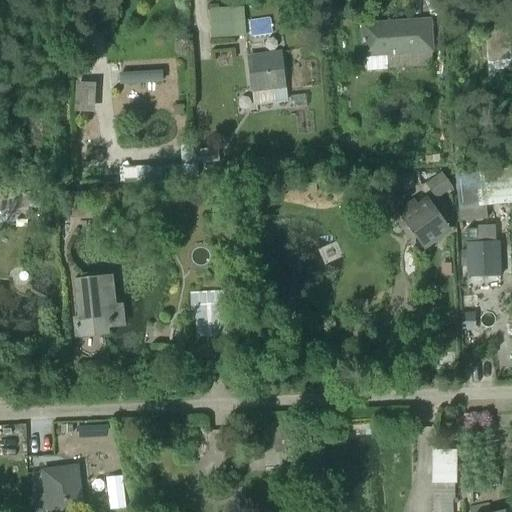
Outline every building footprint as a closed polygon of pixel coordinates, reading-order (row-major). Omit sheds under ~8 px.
[(245,37),(243,8),(212,9),(213,40),(233,39),(233,38),(245,37)] [(428,21),(362,26),(364,58),(366,58),(366,72),(388,71),(387,69),(432,67),(428,21)] [(489,79),(511,78),(508,31),(485,33),(489,79)] [(246,56),(253,107),(287,102),(286,89),(285,89),(280,52),(246,56)] [(120,86),(163,84),(162,71),(120,73),(120,86)] [(73,112),(93,113),(95,84),(74,83),(73,112)] [(136,184),(196,181),(196,166),(195,150),(195,145),(180,146),(181,166),(176,166),(176,165),(119,168),(120,181),(136,181),(136,184)] [(195,150),(196,166),(210,165),(211,164),(219,164),(218,149),(200,151),(200,149),(195,150)] [(511,170),(455,175),(456,194),(450,195),(450,207),(458,206),(459,221),(487,221),(487,206),(511,204),(511,170)] [(437,198),(452,188),(441,171),(426,182),(437,198)] [(43,205),(42,192),(4,194),(4,193),(0,192),(0,212),(4,213),(4,216),(30,214),(30,206),(43,205)] [(60,218),(85,218),(85,193),(59,194),(60,218)] [(396,212),(425,251),(451,230),(426,196),(416,204),(413,199),(396,212)] [(466,278),(501,277),(500,242),(496,242),(495,225),(477,226),(477,230),(466,230),(466,244),(465,244),(465,251),(460,251),(461,267),(466,267),(466,278)] [(108,329),(125,327),(123,304),(116,305),(112,276),(73,280),(77,318),(70,318),(73,339),(105,336),(109,335),(108,329)] [(196,338),(227,336),(224,292),(191,294),(191,311),(194,314),(196,338)] [(462,332),(476,332),(475,314),(461,314),(462,332)] [(294,423),(264,424),(265,472),(296,472),(294,423)] [(432,483),(431,511),(455,511),(456,504),(453,504),(453,484),(455,484),(455,451),(431,451),(430,484),(432,483)] [(48,511),(60,511),(81,509),(75,469),(44,474),(48,511)]
